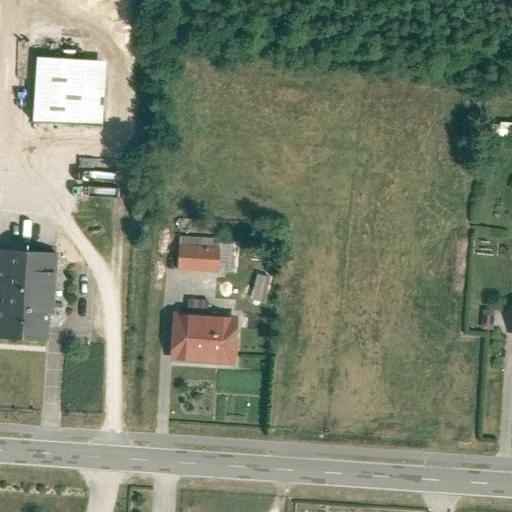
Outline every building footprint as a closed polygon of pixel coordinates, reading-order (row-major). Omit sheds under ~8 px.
[(29,53),(26,118),(98,122),(102,57),(29,53)] [(511,139),(511,118),(495,118),(494,139),(511,139)] [(176,235),(175,269),(230,272),(231,246),(217,245),(217,237),(176,235)] [(53,249),(0,245),(0,339),(42,342),(43,317),(49,317),(53,249)] [(241,308),(240,328),(260,328),(261,309),(241,308)] [(169,310),(166,359),(232,363),(235,314),(169,310)]
